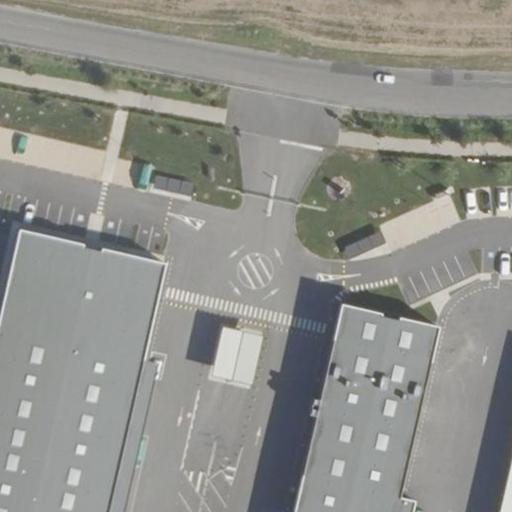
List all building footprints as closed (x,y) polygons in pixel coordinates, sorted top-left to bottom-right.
[(195,208),(199,194),(154,184),(151,198),(195,208)] [(166,264),(17,231),(0,304),(0,511),(110,511),(144,362),(166,264)] [(389,253),(383,237),(349,252),(356,267),(389,253)] [(403,500),(440,329),(343,306),(293,511),(414,511),(416,503),(403,500)] [(261,337),(223,328),(212,376),(251,384),(261,337)] [(110,511),(123,511),(156,365),(144,362),(110,511)] [(511,511),(511,458),(499,511),(511,511)]
